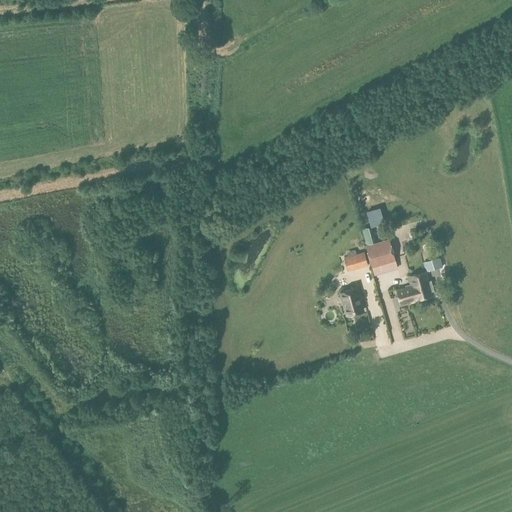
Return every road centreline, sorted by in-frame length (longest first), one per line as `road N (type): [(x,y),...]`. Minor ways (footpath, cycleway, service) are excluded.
road 1 (track): [(314,0),(210,56),(194,8),(174,0)]
road 2 (track): [(0,361),(111,511)]
